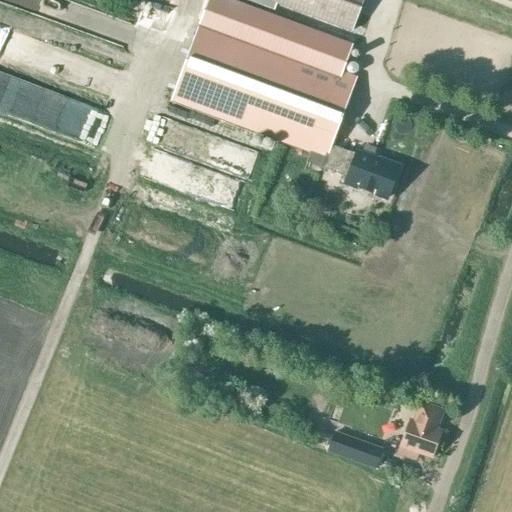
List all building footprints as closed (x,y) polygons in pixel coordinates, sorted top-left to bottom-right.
[(0,0),(0,46),(94,72),(99,53),(126,60),(133,34),(7,0),(0,0)] [(343,73),(353,46),(229,0),(209,0),(201,21),(252,40),(343,73)] [(364,0),(258,0),(351,35),(364,0)] [(201,21),(172,101),(325,157),(321,167),(348,177),(346,183),(387,198),(398,167),(357,152),(356,155),(330,145),(355,78),(252,40),(201,21)] [(0,93),(0,101),(77,131),(89,100),(9,70),(0,93)] [(253,170),(261,147),(168,114),(160,137),(253,170)] [(170,179),(189,179),(190,157),(170,156),(170,179)] [(198,184),(241,202),(249,182),(206,164),(198,184)] [(411,420),(398,454),(397,457),(415,464),(418,457),(430,461),(441,431),(437,430),(444,412),(419,403),(412,421),(411,420)] [(383,451),(334,433),(326,454),(375,472),(383,451)]
